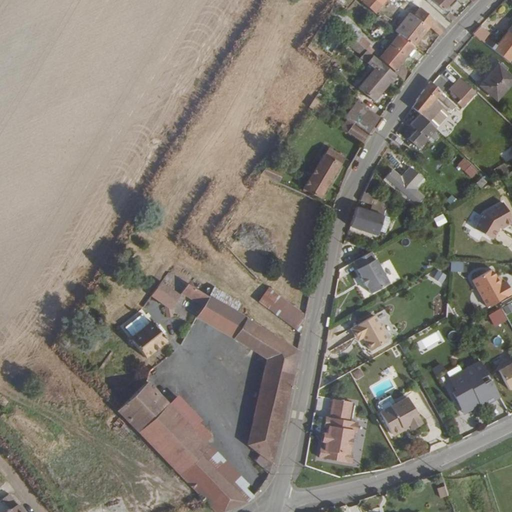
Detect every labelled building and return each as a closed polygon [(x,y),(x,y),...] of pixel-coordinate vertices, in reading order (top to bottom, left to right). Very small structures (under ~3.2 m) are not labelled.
[(359,0),(375,13),(384,0),(359,0)] [(431,0),(432,0),(428,4),(450,23),(456,18),(444,9),(452,0),(431,0)] [(396,30),(399,33),(414,46),(430,27),(439,36),(445,29),(419,7),(415,12),(412,10),(396,30)] [(333,21),(327,16),(307,47),(313,52),(317,55),(322,49),(317,45),(333,21)] [(482,41),(489,33),(480,25),(473,33),(473,34),(482,41)] [(511,28),(509,32),(508,31),(493,49),(509,62),(511,59),(511,28)] [(395,75),(404,82),(411,72),(402,64),(404,60),(403,59),(414,46),(399,33),(380,57),(395,70),(393,73),(395,75)] [(360,44),(352,38),(349,42),(356,48),(360,44)] [(388,83),(395,75),(393,73),(360,44),(356,48),(363,54),(361,56),(375,69),(358,88),(373,100),(384,88),(385,88),(389,83),(388,83)] [(504,64),(497,57),(480,76),(484,79),(480,84),(495,98),(511,79),(511,75),(502,66),(504,64)] [(453,92),(464,80),(457,73),(446,85),(453,92)] [(413,106),(420,113),(428,121),(442,106),(435,100),(438,96),(441,93),(442,92),(429,81),(416,100),(417,101),(413,106)] [(444,102),(447,98),(441,93),(438,96),(444,102)] [(319,102),(314,98),(308,107),(314,111),(319,102)] [(452,108),(455,105),(447,98),(444,102),(452,108)] [(358,103),(347,120),(353,124),(365,107),(358,103)] [(360,128),(369,134),(380,117),(365,107),(353,124),(360,128)] [(420,113),(410,124),(415,128),(426,139),(427,139),(436,129),(428,121),(420,113)] [(365,141),(369,134),(360,128),(353,124),(348,121),(343,129),(348,131),(365,141)] [(419,148),(426,139),(415,128),(407,138),(419,148)] [(321,199),(345,158),(328,148),(304,189),(321,199)] [(464,158),(458,166),(474,177),(480,169),(464,158)] [(285,173),(270,163),(263,172),(279,182),(285,173)] [(425,172),(413,163),(409,167),(421,176),(425,172)] [(408,180),(392,167),(383,178),(399,191),(408,180)] [(360,201),(372,205),(387,210),(390,201),(364,192),(360,201)] [(452,194),(447,200),(453,206),(458,200),(452,194)] [(511,221),(502,202),(483,212),(473,230),(491,240),(497,228),(502,226),(503,227),(511,222),(511,221)] [(387,210),(372,205),(369,211),(384,216),(387,210)] [(377,235),(384,216),(369,211),(357,207),(350,227),(377,235)] [(438,227),(448,222),(444,213),(434,218),(438,227)] [(168,273),(187,285),(201,293),(227,249),(191,227),(165,271),(168,273)] [(374,248),(359,258),(363,265),(361,266),(366,274),(365,275),(370,282),(371,282),(376,289),(394,278),(374,248)] [(451,261),(452,272),(465,271),(464,261),(451,261)] [(438,269),(433,278),(444,283),(448,274),(438,269)] [(486,307),(511,292),(511,291),(506,280),(502,282),(500,284),(496,276),(492,269),(471,280),(486,307)] [(173,317),(171,310),(181,295),(187,285),(168,273),(144,307),(147,309),(154,297),(165,305),(168,318),(173,317)] [(209,298),(201,293),(187,285),(181,295),(200,306),(203,308),(209,298)] [(259,303),(299,327),(308,312),(268,288),(259,303)] [(241,305),(214,289),(209,298),(236,314),(241,305)] [(245,320),(236,314),(209,298),(203,308),(198,316),(198,317),(234,339),(245,320)] [(507,315),(511,311),(511,303),(511,302),(502,308),(507,315)] [(451,305),(438,307),(439,316),(452,315),(451,305)] [(497,327),(508,319),(500,308),(489,315),(497,327)] [(379,324),(374,316),(351,329),(358,341),(363,338),(370,350),(388,340),(383,332),(385,329),(382,325),(379,324)] [(269,360),(249,446),(261,455),(273,463),(298,352),(245,320),(234,339),(269,360)] [(155,326),(151,322),(130,338),(145,358),(167,342),(162,336),(166,334),(158,323),(155,326)] [(483,406),(500,396),(480,361),(462,371),(464,373),(451,381),(456,391),(453,393),(463,410),(475,403),(477,407),(481,404),(483,406)] [(511,363),(498,371),(508,390),(511,387),(511,363)] [(362,375),(359,369),(353,373),(356,379),(362,375)] [(146,382),(117,410),(215,511),(220,511),(223,511),(234,507),(246,502),(202,456),(210,448),(206,444),(213,437),(199,423),(192,430),(169,406),(146,382)] [(202,420),(178,396),(169,406),(192,430),(199,423),(202,420)] [(379,403),(378,406),(381,412),(394,404),(390,397),(379,403)] [(402,429),(409,425),(410,427),(412,429),(422,424),(407,397),(394,404),(381,412),(380,413),(392,434),(395,435),(401,432),(402,429)] [(321,448),(319,458),(337,462),(338,454),(349,456),(349,453),(353,433),(356,433),(358,423),(349,422),(352,403),(333,399),(330,418),(326,418),(324,428),(328,428),(327,434),(325,434),(324,443),(325,443),(324,449),(321,448)] [(465,413),(477,407),(475,403),(463,410),(465,413)] [(252,498),(256,494),(210,448),(202,456),(246,502),(252,498)] [(338,454),(337,462),(350,464),(352,454),(349,453),(349,456),(338,454)] [(261,455),(257,461),(269,473),(271,468),(273,463),(261,455)] [(18,503),(12,496),(12,495),(6,500),(13,507),(18,503)] [(26,511),(18,504),(18,503),(13,507),(6,511),(26,511)]
